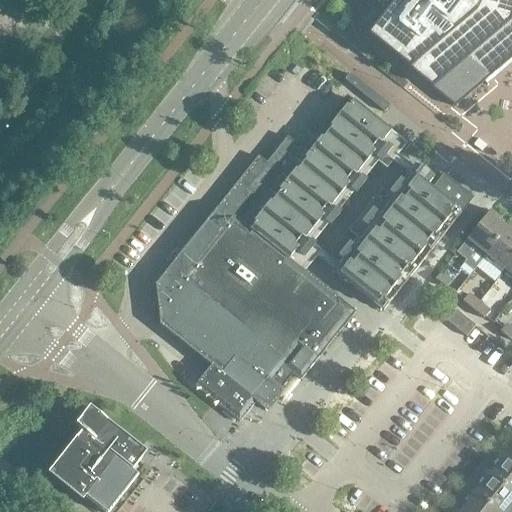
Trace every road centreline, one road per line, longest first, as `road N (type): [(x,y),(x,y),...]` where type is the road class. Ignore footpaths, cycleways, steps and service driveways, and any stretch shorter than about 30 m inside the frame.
road 1 (tertiary): [(14,304),(263,0)]
road 2 (residential): [(280,511),(143,397),(14,304)]
